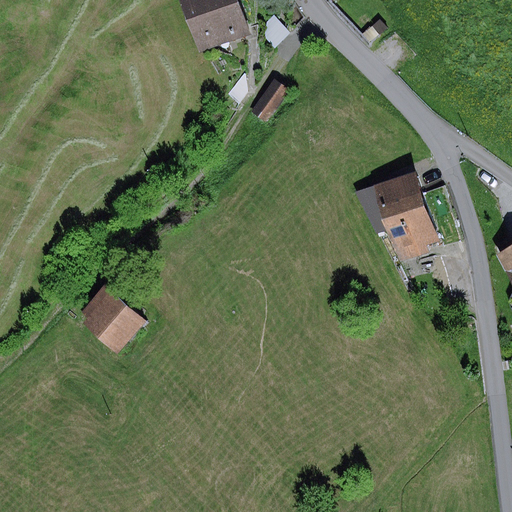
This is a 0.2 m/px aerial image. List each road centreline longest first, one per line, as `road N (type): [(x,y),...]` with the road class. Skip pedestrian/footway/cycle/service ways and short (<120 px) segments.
road 1 (residential): [(308,0),(433,131),(453,170),(475,241),(492,363)]
road 2 (track): [(0,368),(194,181),(267,82)]
road 3 (unclassified): [(492,363),(511,511)]
